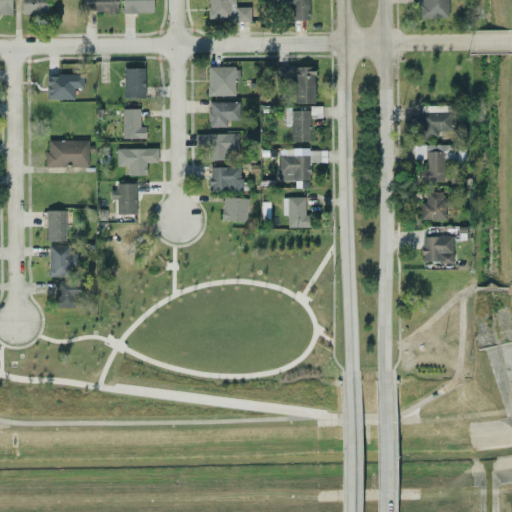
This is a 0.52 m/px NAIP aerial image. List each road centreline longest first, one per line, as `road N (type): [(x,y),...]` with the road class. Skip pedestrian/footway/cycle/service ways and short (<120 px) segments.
road 1 (residential): [(469,43),(0,47)]
road 2 (secondary): [(383,382),(380,0)]
road 3 (secondary): [(339,0),(350,372)]
road 4 (residential): [(11,47),(17,330)]
road 5 (residential): [(172,0),(177,223)]
road 6 (secondary): [(350,372),(350,511)]
road 7 (secondary): [(384,511),(383,382)]
